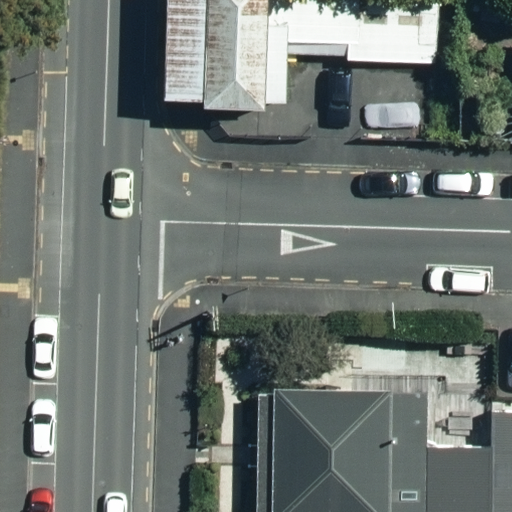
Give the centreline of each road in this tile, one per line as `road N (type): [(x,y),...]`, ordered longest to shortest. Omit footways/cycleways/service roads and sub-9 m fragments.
road 1 (residential): [(101,220),(511,234)]
road 2 (secondary): [(101,220),(92,511)]
road 3 (secondary): [(108,0),(101,220)]
